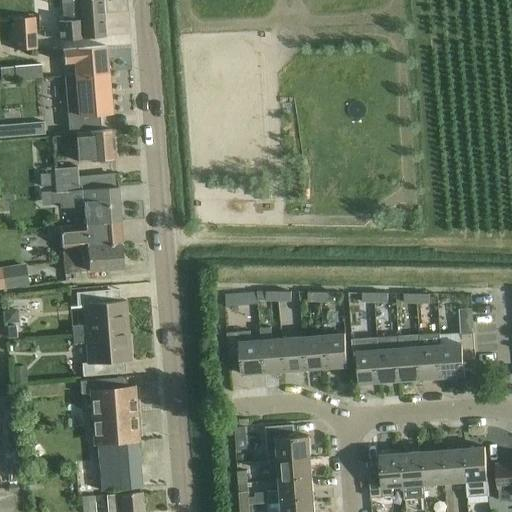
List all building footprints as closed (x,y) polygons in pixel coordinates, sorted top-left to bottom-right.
[(62,0),(64,22),(58,22),(60,40),(104,37),(101,0),(62,0)] [(12,18),(13,30),(34,29),(34,17),(12,18)] [(36,48),(34,29),(13,30),(14,50),(36,48)] [(75,75),(75,76),(108,73),(105,46),(62,49),(64,76),(75,75)] [(40,65),(14,67),(0,68),(0,79),(0,81),(41,78),(40,65)] [(111,113),(108,73),(75,76),(75,75),(64,76),(63,77),(68,129),(100,127),(99,114),(111,113)] [(0,99),(11,98),(10,82),(0,82),(0,99)] [(112,130),(75,133),(78,162),(92,161),(92,160),(96,160),(99,163),(106,162),(108,159),(114,159),(112,130)] [(53,170),(56,194),(78,192),(76,168),(53,170)] [(85,224),(120,222),(117,187),(82,189),(82,191),(78,192),(56,194),(50,194),(51,204),(60,203),(60,208),(83,206),(84,219),(73,220),(74,225),(85,224)] [(74,227),(47,229),(48,237),(62,236),(63,250),(87,248),(121,245),(120,222),(85,224),(74,225),(74,227)] [(87,248),(63,250),(64,271),(123,267),(121,245),(87,248)] [(25,265),(0,267),(0,288),(27,285),(25,265)] [(72,335),(128,330),(126,300),(110,302),(109,290),(76,292),(77,306),(83,305),(84,325),(71,326),(72,335)] [(255,291),(225,293),(226,305),(256,303),(255,291)] [(266,300),(278,300),(278,291),(266,291),(266,300)] [(291,291),(278,291),(278,300),(291,300),(291,291)] [(308,301),(320,301),(321,292),(308,292),(308,301)] [(333,292),(321,292),(320,301),(333,301),(333,292)] [(375,293),(362,292),(362,301),(375,302),(375,293)] [(387,293),(375,293),(375,302),(387,302),(387,293)] [(417,294),(404,293),(404,302),(416,302),(417,294)] [(429,294),(417,294),(416,302),(429,303),(429,294)] [(261,340),(263,372),(284,371),(282,338),(272,339),(271,327),(260,328),(261,340)] [(128,330),(72,335),(73,344),(86,343),(87,363),(81,363),(82,376),(116,374),(115,362),(130,360),(128,330)] [(263,372),(261,340),(251,340),(250,331),(226,332),(229,360),(240,359),(242,374),(263,372)] [(440,335),(443,377),(465,376),(464,361),(476,360),(473,332),(440,335)] [(326,367),(348,366),(345,333),(323,335),(326,367)] [(440,333),(419,335),(422,379),(443,377),(440,335),(440,333)] [(401,380),(422,379),(419,335),(419,334),(398,336),(401,380)] [(323,335),(302,336),(305,369),(326,367),(323,335)] [(305,369),(302,336),(282,338),(284,371),(305,369)] [(398,336),(377,337),(380,382),(401,380),(398,336)] [(377,337),(356,339),(359,383),(380,382),(377,337)] [(116,377),(79,381),(80,393),(93,392),(93,401),(95,421),(89,422),(90,431),(96,430),(97,443),(137,439),(133,387),(117,389),(116,377)] [(266,427),(265,427),(268,460),(278,460),(310,457),(309,436),(294,437),(293,425),(266,427)] [(137,439),(97,443),(101,490),(140,487),(137,440),(137,439)] [(489,495),(487,479),(485,447),(463,448),(466,481),(467,497),(489,495)] [(463,448),(442,450),(445,482),(466,481),(463,448)] [(442,450),(422,451),(424,484),(445,482),(442,450)] [(422,451),(401,453),(403,486),(404,499),(425,498),(424,484),(422,451)] [(403,486),(401,453),(379,455),(380,469),(368,470),(370,498),(393,496),(392,486),(403,486)] [(278,460),(279,480),(312,478),(310,457),(278,460)] [(511,459),(510,460),(510,463),(496,464),(499,500),(511,499),(511,459)] [(0,474),(9,475),(8,463),(0,462),(0,474)] [(237,471),(238,484),(247,483),(246,470),(237,471)] [(314,499),(312,478),(279,480),(280,491),(267,492),(268,503),(281,502),(281,501),(314,499)] [(239,492),(240,505),(249,504),(248,491),(239,492)] [(107,511),(142,511),(141,492),(106,495),(107,511)] [(95,511),(94,497),(82,497),(83,511),(95,511)] [(314,511),(314,499),(281,501),(281,502),(268,503),(268,511),(314,511)]
